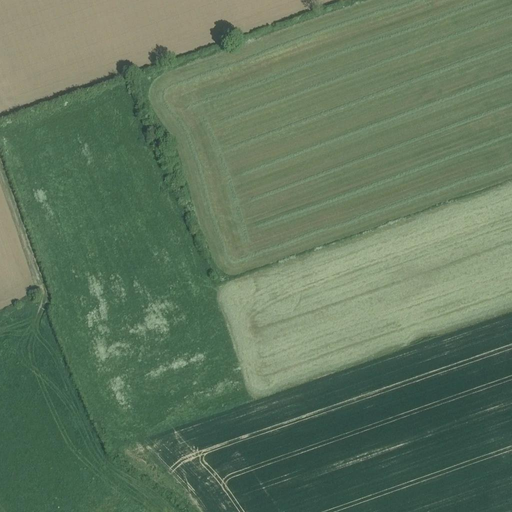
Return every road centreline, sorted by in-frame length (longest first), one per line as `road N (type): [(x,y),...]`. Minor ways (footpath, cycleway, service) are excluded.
road 1 (track): [(49,297),(58,349),(95,442),(134,484),(177,511)]
road 2 (track): [(0,154),(49,297)]
